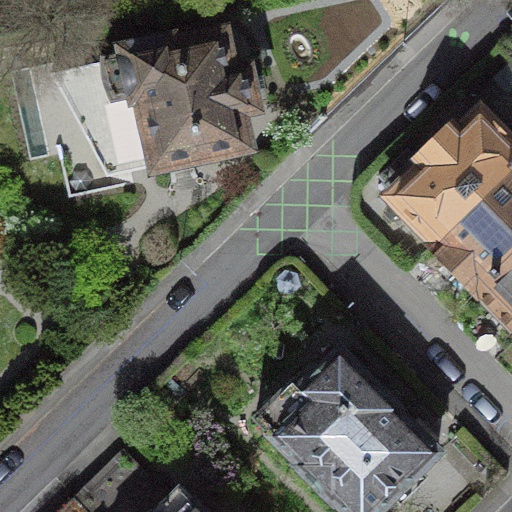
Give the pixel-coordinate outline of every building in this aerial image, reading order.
[(100,63),(49,75),(107,177),(246,147),(239,112),(255,108),(251,90),(247,72),(231,75),(222,36),(172,47),(171,41),(125,51),(125,53),(101,58),(100,63)] [(432,245),(433,247),(511,170),(511,144),(506,138),(511,134),(485,108),(472,121),(459,134),(453,128),(420,160),(426,165),(393,197),(436,241),(432,245)] [(511,170),(433,247),(454,269),(477,292),(511,257),(511,170)] [(511,257),(477,292),(498,314),(511,327),(511,257)] [(296,290),(301,286),(297,274),(285,270),(276,279),(279,291),(291,295),(296,290)] [(333,498),(346,511),(377,511),(439,452),(427,440),(398,411),(400,410),(341,349),(301,388),(294,380),(255,419),(299,464),(297,465),(332,500),(333,498)] [(82,502),(91,511),(204,511),(181,488),(169,499),(129,457),(82,502)] [(91,511),(82,502),(72,511),(91,511)]
